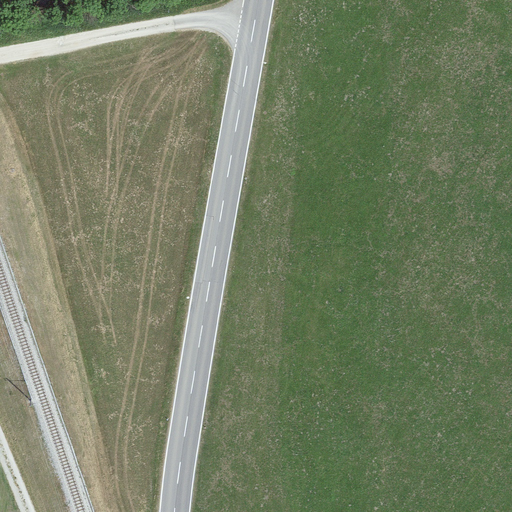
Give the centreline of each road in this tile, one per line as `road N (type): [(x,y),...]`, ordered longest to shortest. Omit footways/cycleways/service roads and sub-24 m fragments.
road 1 (primary): [(258,0),(174,511)]
road 2 (track): [(254,23),(196,18),(0,55)]
